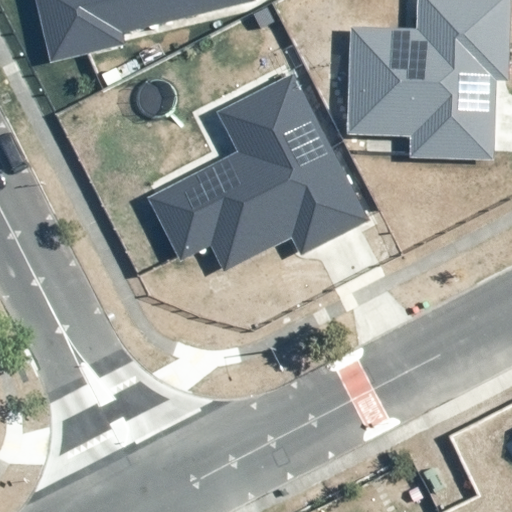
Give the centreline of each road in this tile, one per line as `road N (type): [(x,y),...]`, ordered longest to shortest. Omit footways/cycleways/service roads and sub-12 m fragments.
road 1 (residential): [(511,313),(150,503)]
road 2 (residential): [(0,211),(150,503)]
